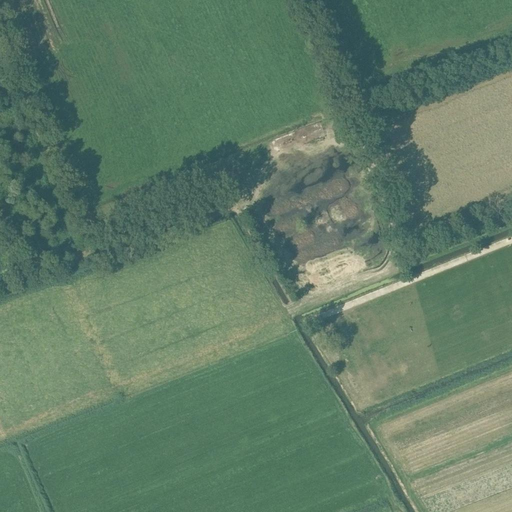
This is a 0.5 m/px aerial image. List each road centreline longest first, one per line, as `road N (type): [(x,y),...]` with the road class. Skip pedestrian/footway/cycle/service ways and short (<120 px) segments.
road 1 (track): [(511,222),(295,311)]
road 2 (track): [(305,0),(352,117)]
